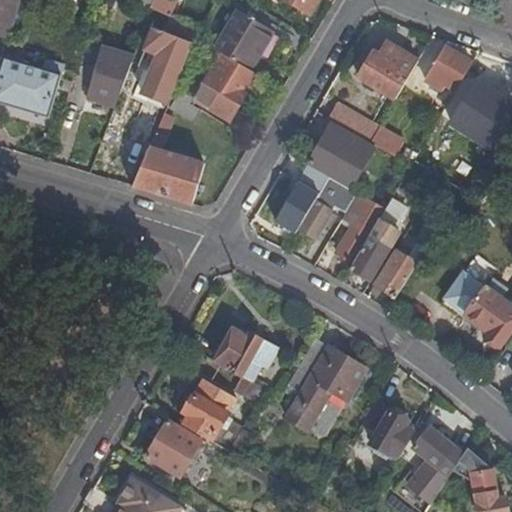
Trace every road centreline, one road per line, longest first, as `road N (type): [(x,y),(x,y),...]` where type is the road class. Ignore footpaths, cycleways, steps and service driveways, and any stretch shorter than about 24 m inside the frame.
road 1 (residential): [(215,237),(397,332),(511,429)]
road 2 (residential): [(53,511),(215,237)]
road 3 (residential): [(215,237),(357,0)]
road 4 (residential): [(0,173),(215,237)]
road 5 (residential): [(394,0),(511,40)]
